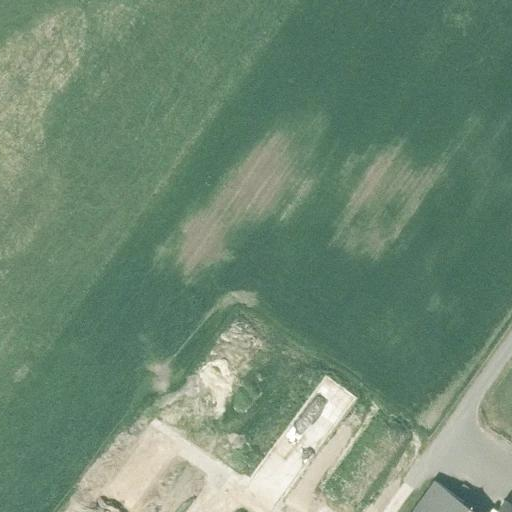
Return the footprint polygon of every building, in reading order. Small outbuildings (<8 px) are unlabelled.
[(262,335),(235,315),(162,414),(189,434),(262,335)] [(298,362),(269,340),(195,439),(225,461),(298,362)] [(352,396),(326,376),(248,478),(275,498),(352,396)] [(379,415),(307,511),(351,511),(408,436),(379,415)] [(129,511),(172,453),(146,435),(90,511),(129,511)] [(481,511),(434,478),(410,511),(481,511)] [(233,511),(237,507),(206,484),(185,511),(233,511)]
